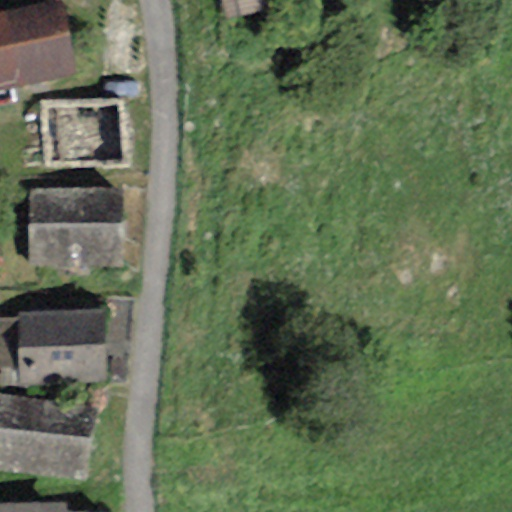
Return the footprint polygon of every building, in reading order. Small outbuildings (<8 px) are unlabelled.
[(220,0),(228,23),(286,4),(284,0),(220,0)] [(0,96),(80,80),(64,6),(0,19),(0,96)] [(120,123),(114,95),(73,103),(79,131),(120,123)] [(30,279),(123,276),(121,195),(27,198),(30,279)] [(17,389),(106,388),(106,321),(16,321),(17,389)] [(0,475),(85,490),(97,418),(0,402),(0,475)]
